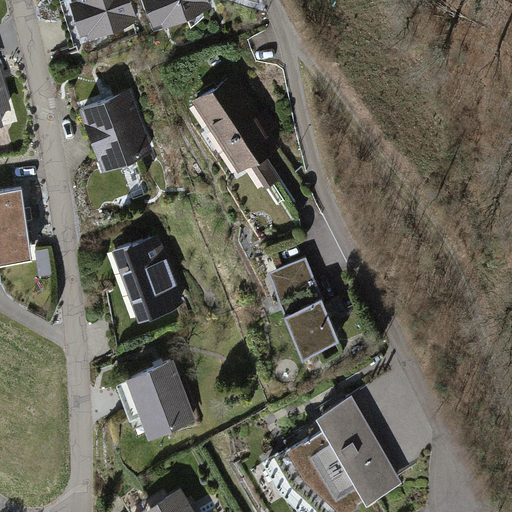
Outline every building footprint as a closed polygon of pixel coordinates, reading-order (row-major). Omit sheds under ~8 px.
[(128,0),(81,0),(92,33),(134,19),(128,0)] [(205,0),(157,0),(165,20),(207,5),(205,0)] [(233,75),(196,99),(240,166),(277,142),(233,75)] [(129,83),(79,101),(103,165),(152,146),(129,83)] [(256,191),(270,183),(260,164),(246,172),(256,191)] [(0,259),(31,255),(22,186),(0,188),(0,259)] [(132,241),(116,247),(141,315),(156,309),(156,308),(180,299),(156,233),(132,242),(132,241)] [(339,337),(306,255),(269,270),(303,355),(339,337)] [(191,417),(171,361),(131,375),(152,431),(191,417)] [(289,446),(267,459),(284,488),(296,480),(315,511),(335,511),(395,477),(344,392),(320,406),(325,414),(284,438),(289,446)] [(140,511),(192,511),(180,489),(168,496),(164,489),(142,502),(146,509),(140,511)]
